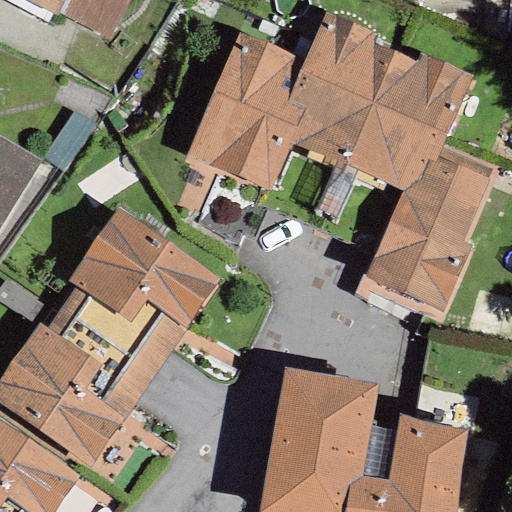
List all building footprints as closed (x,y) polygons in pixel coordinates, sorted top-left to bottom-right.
[(60,0),(29,0),(54,13),(60,0)] [(109,41),(131,0),(60,0),(54,13),(109,41)] [(417,78),(366,56),(369,49),(329,32),(309,79),(241,50),(196,154),(268,186),(288,139),(413,193),(376,279),(439,306),(463,249),(452,244),(475,191),(429,171),(465,86),(422,67),(417,78)] [(0,220),(31,170),(0,151),(0,220)] [(182,324),(209,283),(123,226),(82,288),(93,295),(57,349),(45,341),(4,403),(90,460),(116,420),(99,408),(163,312),(182,324)] [(398,504),(347,495),(364,404),(293,391),(269,511),(445,511),(452,447),(410,441),(398,504)] [(27,511),(45,511),(66,480),(0,435),(0,511),(18,511),(21,508),(27,511)]
